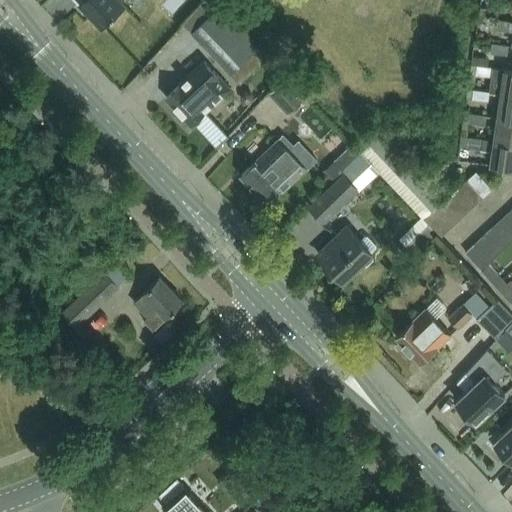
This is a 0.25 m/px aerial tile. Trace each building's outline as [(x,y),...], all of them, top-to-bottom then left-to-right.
[(79,0),(100,24),(111,14),(113,16),(115,13),(114,12),(125,2),(122,0),(79,0)] [(220,3),(191,32),(228,70),(257,43),(220,3)] [(511,21),(494,19),(493,29),(511,31),(511,34),(510,45),(511,45),(511,21)] [(505,54),(507,44),(491,42),(491,52),(505,54)] [(192,121),(229,87),(204,60),(167,95),(192,121)] [(490,76),(491,67),(475,64),(475,74),(490,76)] [(511,93),(511,70),(504,69),(500,92),(511,93)] [(287,75),(271,90),(290,110),(306,95),(287,75)] [(473,89),(471,98),(487,100),(488,91),(473,89)] [(511,117),(511,93),(500,92),(497,116),(511,117)] [(469,112),(468,122),(483,124),(485,114),(469,112)] [(511,142),(511,117),(497,116),(493,140),(511,142)] [(465,136),(464,146),(480,147),(482,138),(465,136)] [(262,203),(303,165),(279,138),(241,173),(249,181),(245,184),(262,203)] [(490,164),(511,167),(511,142),(493,140),(490,164)] [(341,168),(359,152),(350,142),(332,159),(341,168)] [(477,170),(468,179),(484,196),(493,188),(477,170)] [(343,175),(310,206),(323,220),(356,189),(343,175)] [(484,196),(468,179),(459,186),(475,204),(484,196)] [(475,204),(459,186),(451,194),(467,212),(475,204)] [(467,212),(451,194),(442,202),(459,220),(467,212)] [(459,220),(442,202),(433,210),(450,228),(459,220)] [(450,228),(433,210),(424,219),(440,237),(450,228)] [(511,213),(509,210),(500,219),(511,230),(511,213)] [(511,239),(511,230),(500,219),(492,227),(508,243),(511,239)] [(347,224),(317,252),(342,278),(371,251),(381,241),(374,233),(364,242),(347,224)] [(403,255),(424,233),(417,226),(395,247),(403,255)] [(508,243),(492,227),(483,234),(499,252),(508,243)] [(499,252),(483,234),(475,242),(490,260),(499,252)] [(490,260),(475,242),(466,251),(482,268),(488,261),(490,260)] [(503,277),(488,261),(482,268),(496,284),(503,277)] [(105,270),(61,311),(75,326),(119,284),(105,270)] [(142,292),(134,300),(147,314),(142,318),(152,329),(183,300),(159,275),(144,288),(141,291),(142,292)] [(511,296),(511,286),(503,277),(496,284),(510,298),(511,296)] [(511,320),(511,313),(498,298),(487,308),(473,293),(449,316),(459,326),(472,314),(496,337),(511,320)] [(420,362),(450,333),(425,307),(395,335),(420,362)] [(511,349),(511,320),(496,337),(493,340),(507,355),(511,349)] [(476,420),(505,393),(494,381),(507,369),(487,347),(466,371),(475,381),(456,399),(460,403),(456,407),(468,420),(472,416),(476,420)] [(511,458),(511,422),(494,440),(498,444),(494,448),(506,460),(510,456),(511,458)] [(209,511),(176,476),(158,493),(167,504),(162,508),(165,511),(209,511)]
